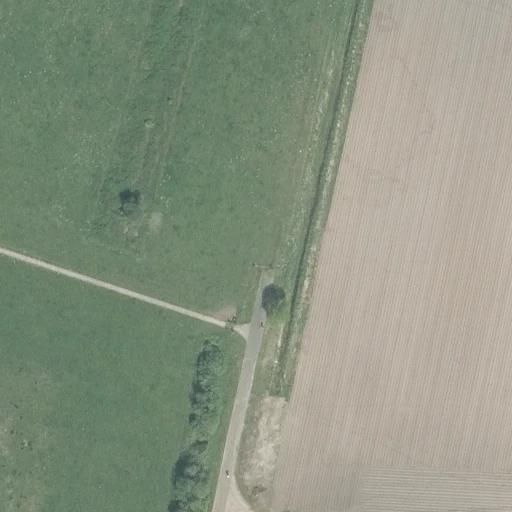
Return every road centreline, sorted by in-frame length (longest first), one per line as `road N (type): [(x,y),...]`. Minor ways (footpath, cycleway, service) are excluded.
road 1 (unknown): [(328,0),(256,334)]
road 2 (unclassified): [(217,511),(256,334)]
